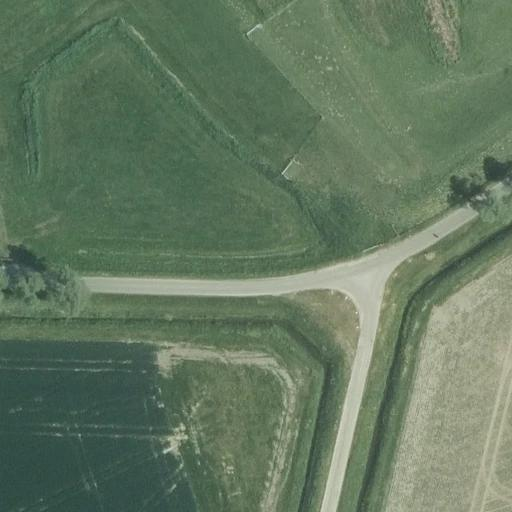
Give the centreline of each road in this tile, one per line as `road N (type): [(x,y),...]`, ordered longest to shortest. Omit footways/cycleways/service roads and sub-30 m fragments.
road 1 (unclassified): [(0,283),(241,290),(365,274)]
road 2 (unclassified): [(327,511),(370,315),(365,274)]
road 3 (unclassified): [(511,182),(365,274)]
